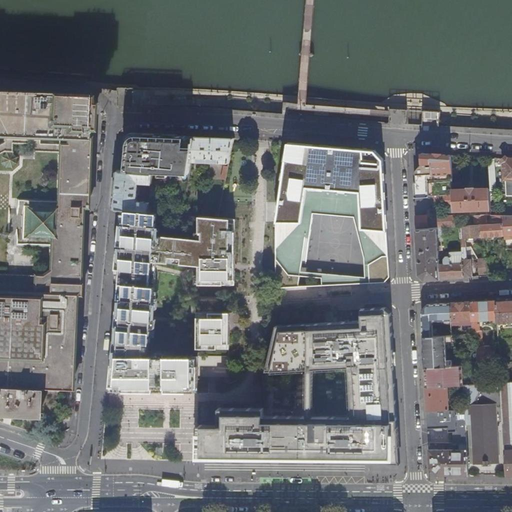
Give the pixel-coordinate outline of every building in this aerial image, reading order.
[(0,102),(81,106),(82,98),(0,95),(0,102)] [(85,131),(86,106),(83,106),(81,106),(0,102),(0,130),(81,133),(81,131),(85,131)] [(81,138),(81,133),(0,130),(0,388),(37,390),(69,391),(73,296),(78,296),(78,273),(81,209),(86,209),(88,139),(81,138)] [(315,141),(315,132),(295,132),(295,140),(315,141)] [(154,172),(159,135),(142,135),(133,134),(133,137),(131,137),(130,139),(129,140),(128,140),(125,171),(153,174),(154,172)] [(192,162),(196,136),(159,135),(154,172),(190,173),(192,162)] [(228,164),(233,144),(234,138),(217,137),(196,136),(192,162),(202,162),(202,161),(219,162),(219,163),(228,164)] [(390,277),(384,159),(375,150),(288,143),(276,222),(276,287),(385,282),(390,277)] [(454,195),(453,190),(452,155),(437,154),(421,153),(422,164),(416,170),(417,182),(415,182),(416,197),(429,196),(428,182),(437,181),(438,196),(454,195)] [(498,192),(496,158),(488,157),(490,189),(490,192),(498,192)] [(152,183),(153,174),(125,171),(117,171),(115,192),(114,208),(121,209),(148,211),(149,202),(137,201),(137,195),(139,195),(140,188),(138,188),(138,182),(152,183)] [(490,192),(490,189),(453,190),(454,195),(454,196),(454,204),(455,207),(455,210),(475,209),(475,212),(478,212),(478,209),(491,208),(490,192)] [(455,210),(455,207),(450,208),(451,215),(428,216),(427,205),(434,205),(454,204),(454,196),(433,197),(433,196),(429,196),(416,197),(416,208),(417,224),(418,229),(445,227),(455,226),(455,210)] [(235,285),(236,219),(148,211),(121,209),(115,284),(119,284),(110,391),(198,392),(199,357),(146,356),(146,336),(153,261),(199,262),(199,284),(235,285)] [(465,226),(481,225),(481,215),(475,216),(475,222),(465,223),(465,226)] [(481,225),(482,236),(504,235),(503,215),(491,215),(492,224),(487,224),(487,215),(481,215),(481,225)] [(511,215),(503,215),(504,235),(504,238),(511,237),(511,215)] [(465,226),(461,226),(462,247),(467,247),(466,238),(482,236),(481,225),(465,226)] [(445,227),(418,229),(419,254),(420,274),(425,280),(440,279),(440,264),(439,238),(446,237),(445,227)] [(462,252),(464,277),(473,277),(473,276),(472,259),(467,259),(467,247),(462,247),(462,252)] [(440,264),(440,279),(454,278),(464,277),(462,252),(454,252),(454,256),(446,257),(440,264)] [(485,259),(487,273),(494,273),(493,258),(485,258),(485,259)] [(478,260),(479,276),(484,276),(487,276),(487,273),(485,259),(478,260)] [(511,321),(511,299),(510,300),(497,301),(498,319),(498,322),(511,321)] [(472,319),(472,321),(478,320),(498,319),(497,301),(487,301),(471,302),(472,319)] [(464,303),(451,303),(452,321),(461,321),(461,320),(472,319),(471,302),(464,303)] [(423,325),(424,338),(452,336),(452,321),(451,303),(442,304),(428,305),(422,310),(423,325)] [(363,321),(277,325),(266,371),(308,371),(310,416),(264,415),(264,408),(219,407),(219,425),(198,424),(197,459),(308,461),(400,462),(392,312),(387,307),(362,308),(363,321)] [(197,350),(229,351),(230,335),(230,317),(197,317),(197,350)] [(478,324),(473,325),(474,347),(476,347),(483,346),(482,331),(480,331),(479,324),(478,324)] [(424,338),(425,368),(469,365),(468,360),(453,361),(453,360),(448,360),(447,348),(452,348),(452,336),(424,338)] [(477,364),(495,363),(494,346),(491,346),(483,346),(476,347),(477,364)] [(462,365),(425,368),(426,380),(426,388),(449,387),(463,385),(462,365)] [(506,475),(511,475),(511,382),(501,383),(506,475)] [(469,405),(475,405),(484,384),(464,386),(465,405),(469,405)] [(427,402),(427,411),(448,410),(456,409),(455,399),(449,400),(449,387),(426,388),(427,402)] [(37,390),(0,388),(0,414),(36,416),(37,390)] [(475,405),(469,405),(469,415),(472,414),(474,456),(468,456),(468,464),(482,464),(482,466),(491,466),(491,463),(499,463),(498,431),(500,431),(499,426),(497,426),(497,413),(499,413),(499,403),(475,405)] [(453,443),(459,443),(467,443),(466,419),(448,420),(448,410),(427,411),(428,429),(453,427),(453,443)] [(455,475),(468,475),(468,464),(468,456),(467,443),(459,443),(460,449),(429,450),(430,458),(430,468),(438,475),(455,475)]
